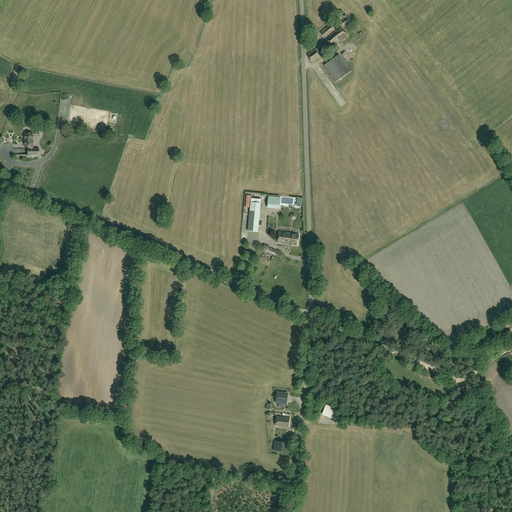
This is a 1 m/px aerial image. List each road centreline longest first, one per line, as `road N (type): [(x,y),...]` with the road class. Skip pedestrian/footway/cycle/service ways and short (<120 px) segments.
road 1 (unclassified): [(0,178),(311,316)]
road 2 (unclassified): [(311,316),(301,0)]
road 3 (unclassified): [(291,511),(311,316)]
road 4 (track): [(463,383),(407,428),(300,422)]
road 5 (track): [(463,383),(311,316)]
